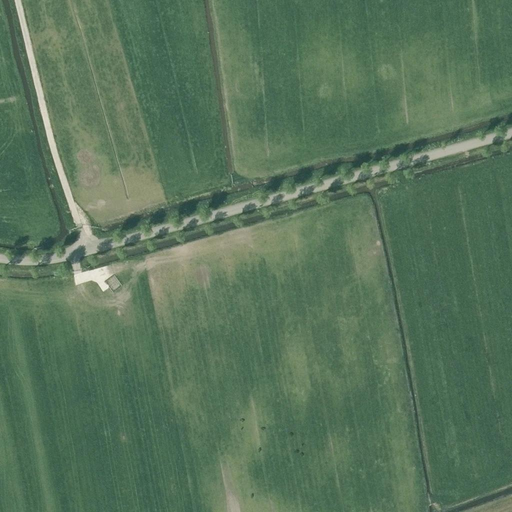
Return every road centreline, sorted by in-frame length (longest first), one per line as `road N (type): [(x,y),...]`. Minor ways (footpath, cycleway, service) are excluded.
road 1 (unclassified): [(0,258),(53,259),(511,133)]
road 2 (track): [(86,250),(16,0)]
